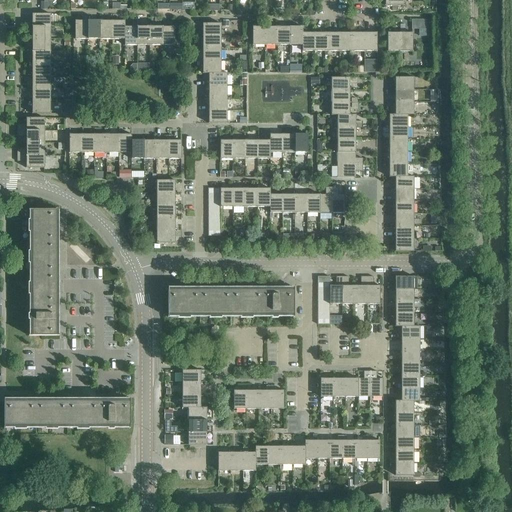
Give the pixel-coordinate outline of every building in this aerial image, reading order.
[(32,14),(32,26),(51,26),(51,14),(32,14)] [(75,39),(87,39),(88,16),(83,16),(83,21),(75,21),(75,39)] [(87,39),(99,39),(99,21),(92,21),(92,16),(88,16),(87,39)] [(125,39),(125,45),(137,45),(137,22),(137,19),(133,19),(133,23),(133,27),(125,26),(125,39)] [(412,19),(412,29),(429,29),(429,19),(412,19)] [(99,39),(112,39),(112,21),(108,21),(99,21),(99,39)] [(112,39),(125,39),(125,26),(125,21),(117,21),(112,21),(112,39)] [(142,22),(137,22),(137,45),(149,45),(149,26),(142,27),(142,22)] [(202,23),(202,36),(221,36),(221,23),(202,23)] [(32,26),(32,39),(51,39),(51,26),(32,26)] [(162,26),(149,26),(149,45),(162,45),(162,26)] [(175,26),(162,26),(162,45),(175,45),(175,26)] [(252,45),(265,45),(265,27),(252,27),(252,45)] [(265,45),(277,45),(277,27),(265,27),(265,45)] [(277,45),(290,45),(290,27),(277,27),(277,45)] [(290,45),(302,45),(302,32),(303,32),(303,27),(290,27),(290,45)] [(302,51),(315,51),(315,32),(303,32),(302,32),(302,45),(302,51)] [(315,51),(327,51),(327,32),(315,32),(315,51)] [(327,51),(339,51),(339,32),(327,32),(327,51)] [(339,51),(352,51),(352,32),(339,32),(339,51)] [(352,51),(365,51),(365,32),(352,32),(352,51)] [(365,32),(365,51),(377,51),(377,32),(365,32)] [(400,51),(400,32),(387,32),(387,55),(389,55),(389,51),(400,51)] [(405,32),(400,32),(400,51),(413,51),(413,32),(405,32)] [(202,36),(202,49),(221,49),(221,36),(202,36)] [(32,39),(32,51),(51,51),(51,39),(32,39)] [(202,49),(202,61),(221,61),(221,49),(202,49)] [(32,51),(32,64),(51,64),(51,51),(32,51)] [(202,74),(208,74),(208,73),(221,73),(221,61),(202,61),(202,74)] [(32,64),(32,76),(51,76),(51,64),(32,64)] [(205,81),(205,85),(227,85),(227,73),(221,73),(208,73),(208,74),(208,81),(205,81)] [(32,76),(32,89),(51,89),(51,76),(32,76)] [(331,78),(331,90),(350,90),(350,77),(331,78)] [(395,77),(395,90),(414,90),(414,77),(395,77)] [(209,90),(209,98),(227,98),(227,85),(205,85),(205,90),(209,90)] [(32,89),(32,101),(51,101),(51,89),(32,89)] [(331,90),(331,103),(350,103),(350,90),(331,90)] [(395,90),(395,102),(414,102),(414,90),(395,90)] [(209,98),(208,110),(227,110),(227,98),(209,98)] [(51,101),(32,101),(32,114),(51,113),(51,101)] [(395,102),(395,114),(395,115),(408,115),(414,115),(414,102),(395,102)] [(331,115),(337,115),(350,115),(350,103),(331,103),(331,115)] [(227,110),(208,110),(208,123),(227,123),(227,110)] [(389,114),(389,127),(408,127),(408,115),(395,115),(395,114),(389,114)] [(337,115),(337,128),(356,128),(361,128),(361,123),(356,123),(356,115),(350,115),(337,115)] [(17,124),(17,130),(45,130),(45,118),(26,118),(26,124),(17,124)] [(389,127),(389,140),(407,140),(408,127),(389,127)] [(337,128),(337,139),(356,140),(356,128),(337,128)] [(26,137),(26,143),(45,143),(45,130),(17,130),(17,137),(26,137)] [(82,153),(94,153),(94,130),(90,130),(90,134),(82,134),(82,153)] [(94,153),(107,153),(107,134),(99,134),(99,130),(94,130),(94,153)] [(69,153),(82,153),(82,134),(69,134),(69,153)] [(107,153),(119,153),(119,134),(107,134),(107,153)] [(119,153),(131,153),(131,140),(132,140),(132,134),(119,134),(119,153)] [(270,134),(270,140),(270,153),(282,153),(282,134),(270,134)] [(294,134),(282,134),(282,153),(294,153),(294,134)] [(307,134),(294,134),(294,153),(307,153),(307,134)] [(169,135),(169,140),(169,159),(181,159),(181,140),(173,140),(173,135),(169,135)] [(337,139),(337,152),(356,152),(356,140),(337,139)] [(131,153),(131,159),(144,159),(144,140),(132,140),(131,140),(131,153)] [(156,140),(144,140),(144,159),(156,159),(156,140)] [(169,140),(156,140),(156,159),(169,159),(169,140)] [(233,159),(233,140),(220,140),(220,159),(233,159)] [(245,140),(233,140),(233,159),(245,159),(245,140)] [(258,140),(245,140),(245,159),(258,159),(258,140)] [(270,140),(258,140),(258,159),(270,159),(270,153),(270,140)] [(389,140),(389,152),(408,152),(407,140),(389,140)] [(17,149),(17,155),(45,155),(45,143),(26,143),(26,149),(17,149)] [(337,152),(337,165),(363,165),(363,158),(356,158),(356,152),(337,152)] [(389,152),(389,164),(408,164),(408,152),(389,152)] [(45,155),(17,155),(17,161),(26,161),(26,168),(45,168),(45,155)] [(389,177),(395,177),(407,177),(407,176),(408,164),(389,164),(389,177)] [(363,165),(337,165),(337,177),(356,177),(355,171),(363,171),(363,165)] [(395,177),(395,189),(414,189),(414,176),(407,176),(407,177),(395,177)] [(156,180),(156,193),(175,193),(175,180),(156,180)] [(325,194),(320,194),(320,213),(332,213),(332,187),(325,187),(325,194)] [(339,187),(332,187),(332,213),(345,213),(345,194),(339,194),(339,187)] [(220,200),(220,206),(220,207),(233,207),(233,188),(220,188),(220,194),(220,200)] [(245,188),(233,188),(233,207),(245,207),(245,188)] [(258,188),(245,188),(245,207),(258,207),(258,188)] [(270,188),(258,188),(258,207),(270,207),(270,194),(270,188)] [(395,189),(395,201),(414,201),(414,189),(395,189)] [(303,194),(295,194),(295,213),(297,213),(307,213),(307,191),(303,191),(303,194)] [(312,191),(307,191),(307,213),(320,213),(320,194),(312,194),(312,191)] [(156,193),(156,205),(175,205),(175,193),(156,193)] [(282,194),(270,194),(270,207),(270,213),(282,213),(282,194)] [(295,194),(282,194),(282,213),(295,213),(295,194)] [(395,201),(395,214),(414,214),(414,201),(395,201)] [(156,205),(156,218),(175,218),(175,205),(156,205)] [(29,225),(29,335),(56,335),(56,210),(29,210),(29,221),(29,225)] [(395,214),(395,226),(418,226),(418,224),(414,224),(414,214),(395,214)] [(156,218),(156,230),(175,230),(175,218),(156,218)] [(395,226),(395,238),(414,238),(414,228),(418,228),(418,226),(395,226)] [(175,230),(156,230),(156,243),(175,243),(175,230)] [(414,238),(395,238),(395,251),(414,251),(414,238)] [(329,294),(329,300),(329,304),(342,304),(342,276),(336,276),(336,282),(329,282),(329,283),(329,289),(329,294)] [(342,276),(342,304),(354,304),(354,282),(349,282),(348,276),(342,276)] [(354,282),(354,304),(367,304),(367,276),(360,276),(360,282),(354,282)] [(367,276),(367,304),(380,304),(380,282),(373,282),(373,276),(367,276)] [(395,284),(395,289),(414,289),(414,276),(395,276),(395,284)] [(395,289),(395,301),(414,301),(414,289),(395,289)] [(293,317),(294,317),(294,290),(168,290),(168,314),(240,314),(240,317),(293,317)] [(395,301),(395,314),(414,314),(414,301),(395,301)] [(395,326),(401,326),(414,326),(414,314),(395,314),(395,326)] [(401,326),(401,339),(420,339),(420,326),(414,326),(401,326)] [(401,339),(401,351),(420,351),(420,339),(401,339)] [(401,351),(401,364),(420,364),(420,351),(401,351)] [(401,364),(401,376),(420,376),(420,364),(401,364)] [(182,383),(201,383),(201,370),(182,370),(182,383)] [(364,378),(358,378),(358,397),(370,397),(370,371),(364,371),(364,378)] [(377,371),(370,371),(370,397),(383,397),(383,378),(377,378),(377,371)] [(401,376),(401,389),(420,389),(420,376),(401,376)] [(333,397),(333,378),(320,378),(320,397),(333,397)] [(345,378),(333,378),(333,397),(345,397),(345,378)] [(358,378),(345,378),(345,397),(358,397),(358,378)] [(182,383),(182,395),(201,395),(201,383),(182,383)] [(246,409),(246,387),(242,387),(242,390),(233,390),(233,409),(246,409)] [(251,387),(246,387),(246,409),(258,409),(258,390),(251,390),(251,387)] [(266,390),(258,390),(258,409),(271,409),(271,387),(266,387),(266,390)] [(275,387),(271,387),(271,409),(284,409),(284,390),(275,390),(275,387)] [(401,393),(401,400),(401,401),(414,401),(420,401),(420,389),(401,389),(394,389),(394,393),(401,393)] [(201,395),(182,395),(182,407),(207,408),(207,407),(201,407),(201,395)] [(395,400),(395,413),(414,413),(414,401),(401,401),(401,400),(395,400)] [(4,401),(4,428),(5,428),(5,425),(77,425),(77,428),(129,428),(130,428),(130,401),(4,401)] [(207,408),(182,407),(182,408),(188,408),(188,420),(207,420),(207,408)] [(395,413),(395,425),(414,425),(414,413),(395,413)] [(207,420),(188,420),(188,432),(207,432),(207,420)] [(395,425),(395,438),(414,438),(414,425),(395,425)] [(207,432),(188,432),(188,445),(207,445),(207,432)] [(338,440),(330,440),(330,459),(342,459),(342,436),(338,436),(338,440)] [(346,436),(342,436),(342,459),(352,459),(352,465),(354,465),(354,440),(347,440),(346,436)] [(318,440),(317,440),(317,459),(330,459),(330,440),(322,440),(322,437),(318,437),(318,440)] [(362,440),(354,440),(354,465),(357,465),(357,459),(367,459),(367,437),(363,437),(362,440)] [(371,437),(367,437),(367,459),(380,459),(380,440),(371,440),(371,437)] [(395,442),(395,450),(414,450),(414,438),(395,438),(391,438),(391,442),(395,442)] [(305,440),(305,446),(305,459),(317,459),(317,440),(305,440)] [(255,446),(255,452),(255,465),(268,465),(268,446),(255,446)] [(280,446),(268,446),(268,465),(280,465),(280,446)] [(293,446),(280,446),(280,465),(293,465),(293,446)] [(305,446),(293,446),(293,465),(305,465),(305,459),(305,446)] [(243,447),(243,452),(243,471),(255,471),(255,465),(255,452),(248,452),(248,447),(243,447)] [(391,458),(391,463),(414,463),(414,450),(395,450),(395,458),(391,458)] [(231,471),(231,452),(218,452),(218,471),(231,471)] [(243,452),(231,452),(231,471),(243,471),(243,452)] [(414,463),(391,463),(391,467),(395,467),(395,475),(421,475),(421,473),(414,473),(414,463)]
